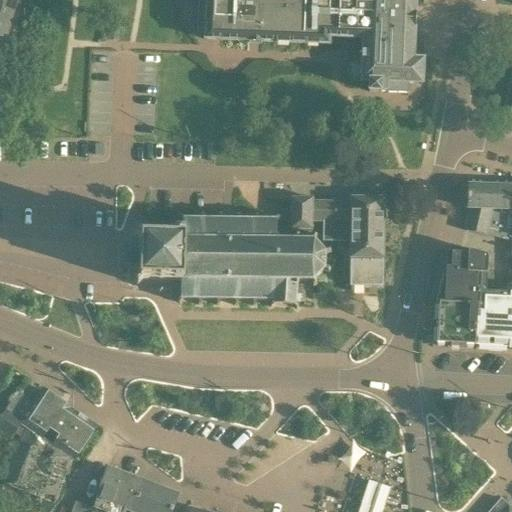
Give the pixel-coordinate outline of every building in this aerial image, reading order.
[(0,0),(0,66),(2,67),(9,43),(5,42),(17,0),(0,0)] [(197,0),(196,33),(205,33),(205,40),(220,41),(249,42),(260,42),(279,43),(299,44),(328,45),(328,38),(341,38),(354,39),(355,0),(197,0)] [(355,0),(354,39),(362,40),(361,60),(353,60),(347,65),(347,77),(352,83),(368,83),(368,92),(408,94),(408,84),(421,84),(422,60),(412,60),(414,0),(355,0)] [(511,186),(468,184),(467,209),(470,209),(465,231),(486,237),(486,235),(511,242),(510,258),(511,258),(511,261),(511,294),(511,293),(511,186)] [(350,199),(350,202),(312,201),(312,199),(290,198),(290,204),(289,215),(289,230),(311,230),(311,223),(323,223),(322,242),(350,242),(349,286),(354,286),(364,287),(381,287),(383,199),(350,199)] [(323,270),(323,254),(312,241),(275,241),(276,221),(217,220),(183,219),(182,229),(184,231),(184,238),(143,237),(137,231),(134,234),(139,240),(138,258),(138,276),(132,282),(136,285),(141,280),(181,281),(181,300),(272,302),(272,305),(295,306),(295,282),(312,282),(323,270)] [(487,255),(453,247),(450,246),(446,263),(428,336),(437,338),(436,344),(511,347),(511,293),(511,294),(485,293),(487,255)] [(0,381),(0,437),(38,466),(25,483),(42,496),(55,478),(61,482),(93,440),(75,426),(80,420),(32,383),(37,376),(15,360),(0,381)] [(123,511),(124,511),(127,511),(133,494),(135,495),(140,481),(107,468),(95,499),(97,499),(93,509),(75,502),(71,511),(123,511)] [(397,511),(405,491),(354,474),(341,511),(397,511)] [(127,511),(171,511),(175,504),(178,495),(140,481),(135,495),(133,494),(127,511)] [(313,511),(333,511),(336,505),(318,499),(313,511)] [(511,511),(511,509),(501,500),(489,511),(511,511)]
